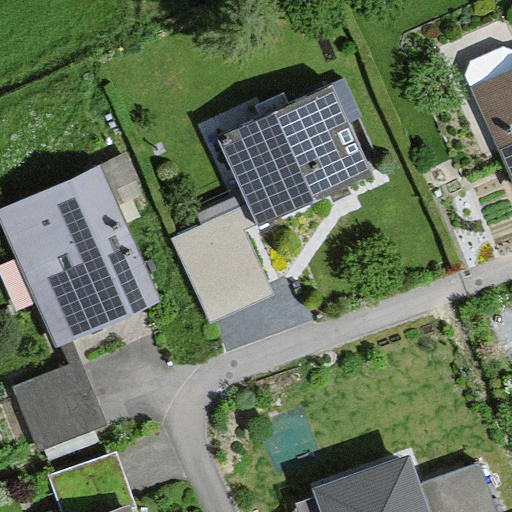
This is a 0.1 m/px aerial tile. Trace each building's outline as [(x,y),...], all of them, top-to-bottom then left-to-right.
[(511,53),(509,46),(460,68),(511,181),(511,53)] [(334,85),(213,139),(243,205),(168,239),(206,326),(273,296),(243,231),(373,173),(334,85)] [(120,156),(0,209),(0,236),(49,346),(156,298),(110,196),(134,186),(120,156)] [(95,425),(70,366),(7,392),(32,452),(95,425)] [(129,511),(110,455),(45,478),(56,511),(129,511)] [(422,511),(408,468),(323,496),(327,511),(422,511)]
